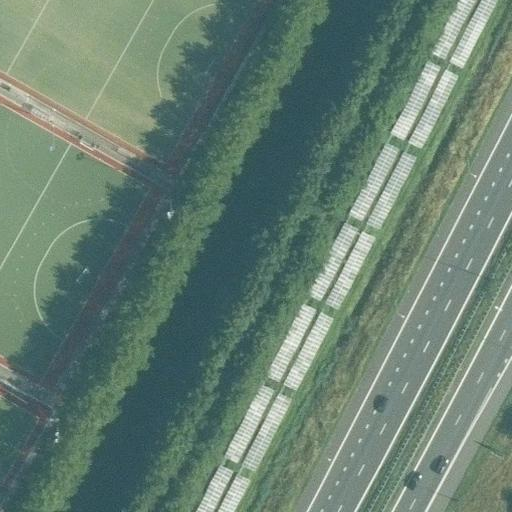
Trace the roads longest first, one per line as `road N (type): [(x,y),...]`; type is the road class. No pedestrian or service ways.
road 1 (motorway): [(511,182),(338,511)]
road 2 (motorway): [(406,511),(511,317)]
